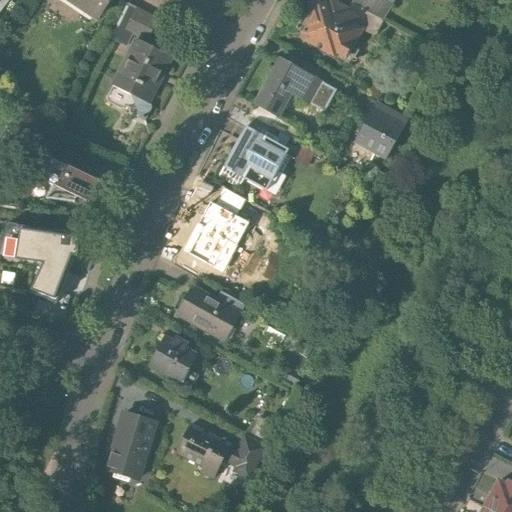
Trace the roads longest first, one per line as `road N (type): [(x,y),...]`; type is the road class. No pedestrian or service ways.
road 1 (residential): [(236,44),(94,356)]
road 2 (residential): [(94,356),(71,427),(64,511)]
road 3 (residential): [(443,511),(511,385)]
